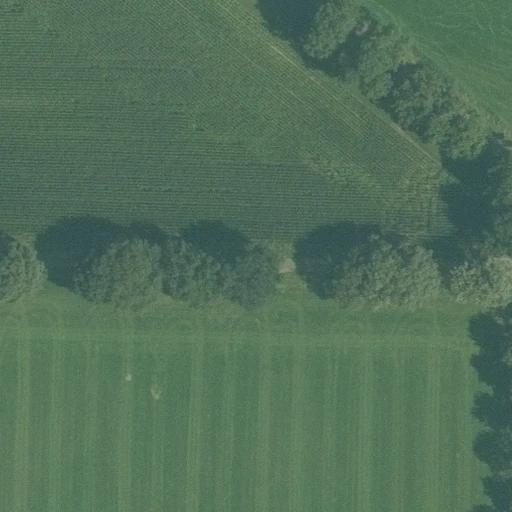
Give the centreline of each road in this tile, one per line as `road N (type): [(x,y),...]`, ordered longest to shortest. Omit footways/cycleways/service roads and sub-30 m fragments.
road 1 (unclassified): [(511,268),(0,254)]
road 2 (unclassified): [(511,149),(331,0)]
